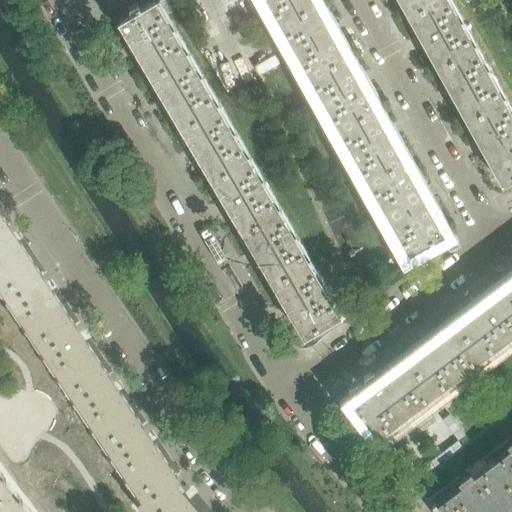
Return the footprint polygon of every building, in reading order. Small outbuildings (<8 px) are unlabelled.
[(315,3),(313,0),(267,0),(280,23),(315,3)] [(432,0),(399,0),(408,14),(432,0)] [(472,47),(445,0),(432,0),(408,14),(437,66),(472,47)] [(184,54),(155,4),(153,1),(119,22),(150,75),(184,54)] [(344,55),(327,24),(315,3),(280,23),(309,75),(344,55)] [(501,99),(472,47),(437,66),(466,119),(501,99)] [(215,106),(198,78),(184,54),(150,75),(180,127),(215,106)] [(373,108),(356,76),(344,55),(309,75),(339,128),(373,108)] [(511,175),(511,118),(501,99),(466,119),(501,182),(511,175)] [(245,158),(215,106),(180,127),(211,178),(245,158)] [(403,161),(385,129),(373,108),(339,128),(368,181),(403,161)] [(276,209),(258,180),(245,158),(211,178),(241,230),(276,209)] [(443,233),(403,161),(368,181),(408,252),(443,233)] [(306,261),(276,209),(241,230),(271,281),(306,261)] [(0,272),(27,254),(10,229),(0,214),(0,272)] [(60,305),(41,275),(27,254),(0,272),(0,285),(28,326),(60,305)] [(337,314),(318,282),(306,261),(271,281),(302,334),(337,314)] [(480,354),(511,330),(511,296),(504,286),(456,322),(480,354)] [(94,355),(76,328),(60,305),(28,326),(61,377),(94,355)] [(432,391),(480,354),(456,322),(408,358),(432,391)] [(128,405),(108,376),(94,355),(61,377),(95,427),(128,405)] [(375,434),(432,391),(408,358),(350,402),(375,434)] [(160,454),(143,428),(128,405),(95,427),(127,476),(160,454)] [(511,488),(511,440),(509,443),(506,439),(486,454),(511,488)] [(182,485),(178,479),(176,476),(175,476),(160,454),(127,476),(143,499),(140,502),(139,501),(138,502),(147,511),(185,511),(193,505),(178,488),(182,485)] [(437,511),(489,511),(511,495),(511,488),(486,454),(465,470),(468,474),(460,480),(457,476),(427,499),(437,511)] [(0,511),(16,500),(0,478),(0,511)] [(25,511),(16,500),(0,511),(25,511)]
